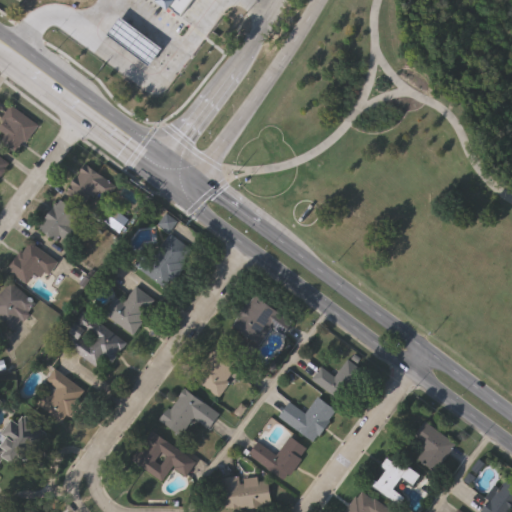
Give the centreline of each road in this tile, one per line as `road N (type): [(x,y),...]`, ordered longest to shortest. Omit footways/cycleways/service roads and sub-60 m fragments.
road 1 (secondary): [(181,198),(511,445)]
road 2 (secondary): [(511,416),(260,225)]
road 3 (residential): [(100,450),(243,245)]
road 4 (secondary): [(196,179),(320,0)]
road 5 (secondary): [(165,156),(0,36)]
road 6 (residential): [(302,511),(423,349)]
road 7 (secondary): [(7,72),(149,175)]
road 8 (residential): [(76,122),(0,229)]
